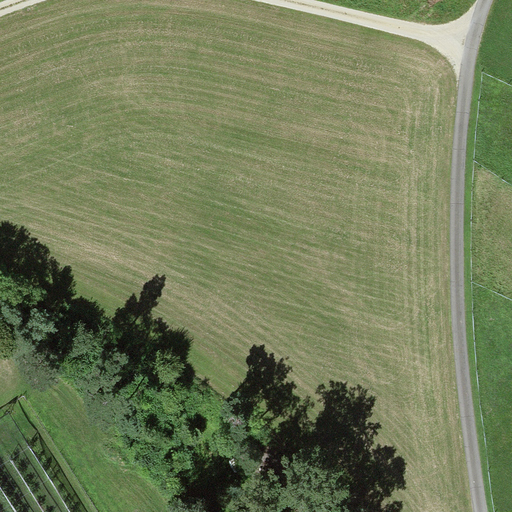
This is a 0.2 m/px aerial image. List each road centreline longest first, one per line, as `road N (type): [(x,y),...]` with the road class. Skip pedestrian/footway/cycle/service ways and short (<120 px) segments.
road 1 (track): [(475,511),(451,268),(464,45),(479,0)]
road 2 (track): [(464,45),(280,0)]
